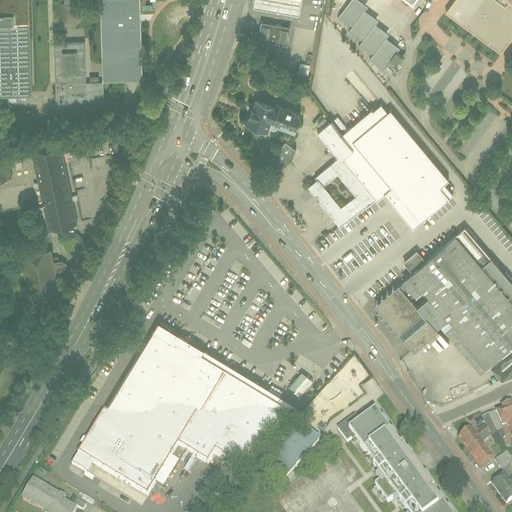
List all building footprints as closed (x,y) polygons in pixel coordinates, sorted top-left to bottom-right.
[(105,103),(104,80),(140,80),(139,0),(0,0),(0,86),(31,86),(29,1),(99,0),(100,76),(88,76),(87,41),(55,42),(56,104),(105,103)] [(253,0),(253,6),(297,14),(299,0),(253,0)] [(361,0),(349,0),(337,17),(350,27),(347,31),(361,41),(358,45),(371,55),(369,58),(383,68),(399,46),(385,37),(388,33),(374,23),(377,18),(363,8),(367,4),(361,0)] [(511,0),(412,0),(413,1),(413,0),(453,0),(446,10),(501,52),(511,37),(511,0)] [(287,46),(291,28),(261,22),(258,41),(287,46)] [(299,63),(297,74),(308,76),(310,65),(299,63)] [(253,99),(244,121),(265,130),(269,119),(292,129),(298,114),(275,104),(274,107),(253,99)] [(385,194),(413,228),(453,194),(444,183),(449,180),(391,110),(388,112),(384,107),(381,104),(373,111),(372,110),(341,135),(331,120),(318,131),(340,157),(376,200),(377,201),(385,194)] [(35,147),(51,227),(79,221),(63,141),(35,147)] [(275,169),(293,149),(285,141),(266,161),(275,169)] [(0,156),(0,180),(11,179),(8,155),(0,156)] [(313,194),(315,193),(321,200),(319,202),(340,227),(376,200),(340,157),(315,177),(317,180),(310,187),(312,189),(310,191),(313,194)] [(511,373),(511,281),(464,226),(425,260),(417,249),(402,260),(411,272),(374,303),(413,349),(438,327),(478,373),(487,366),(498,379),(511,373)] [(49,240),(19,245),(29,304),(59,298),(53,263),(60,262),(63,259),(62,253),(57,252),(51,253),(49,240)] [(162,316),(73,460),(143,503),(180,444),(209,462),(216,452),(243,468),(289,395),(162,316)] [(301,372),(288,385),(298,395),(311,382),(301,372)] [(511,405),(496,411),(502,425),(509,422),(511,428),(511,405)] [(447,511),(372,407),(337,432),(347,446),(355,441),(384,480),(375,486),(388,504),(396,498),(406,511),(447,511)] [(290,476),(321,441),(301,423),(270,460),(290,476)] [(470,429),(458,437),(479,467),(491,458),(470,429)] [(492,481),(507,503),(511,499),(511,475),(508,478),(504,472),(492,481)] [(33,480),(21,500),(42,511),(76,511),(78,511),(64,503),(66,499),(33,480)] [(75,500),(72,504),(81,510),(84,506),(75,500)]
